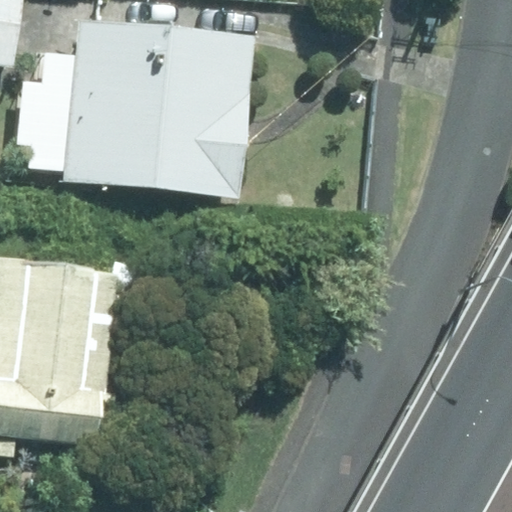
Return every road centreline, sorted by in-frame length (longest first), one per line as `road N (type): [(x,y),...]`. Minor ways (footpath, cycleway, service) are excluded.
road 1 (residential): [(311,511),(472,168),(511,15)]
road 2 (motorway): [(426,511),(511,358)]
